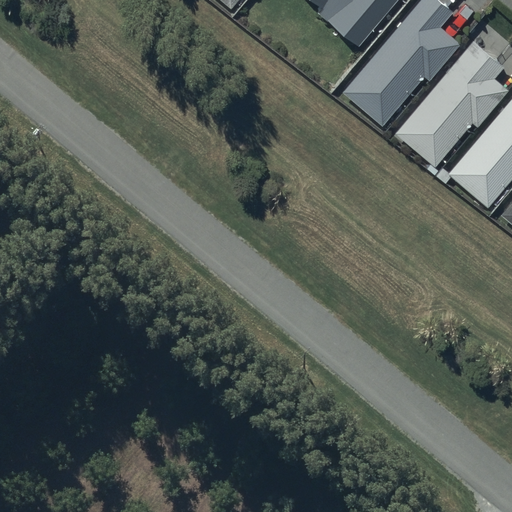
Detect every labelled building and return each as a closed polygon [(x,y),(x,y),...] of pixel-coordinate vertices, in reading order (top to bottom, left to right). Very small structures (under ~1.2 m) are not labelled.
[(313,0),(321,7),(318,11),(359,45),(396,0),(313,0)] [(453,12),(439,0),(421,0),(344,93),(383,125),(423,76),(430,82),(461,45),(440,28),(453,12)] [(473,37),(393,129),(433,163),(471,120),(475,124),(507,87),(493,75),(504,63),(473,37)] [(511,90),(446,168),(487,203),(511,173),(511,90)] [(511,198),(500,212),(511,222),(511,198)]
